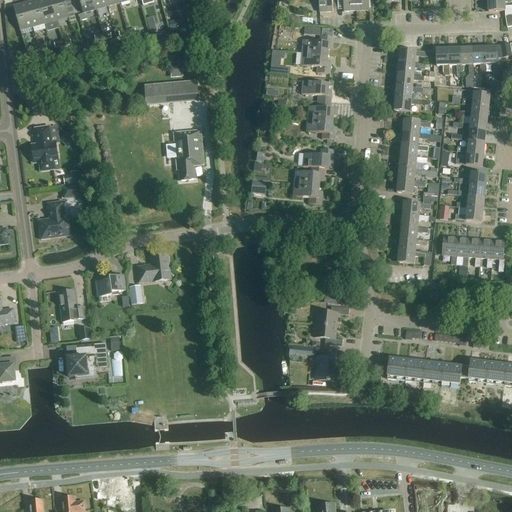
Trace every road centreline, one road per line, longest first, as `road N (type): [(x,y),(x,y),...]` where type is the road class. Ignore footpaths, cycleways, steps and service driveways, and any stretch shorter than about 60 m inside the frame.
road 1 (residential): [(31,278),(221,228),(360,220)]
road 2 (residential): [(360,220),(366,52),(394,31),(455,29)]
road 3 (tertiary): [(511,472),(374,449),(261,456)]
road 4 (tertiary): [(203,459),(0,475)]
road 5 (residential): [(31,278),(11,130)]
road 6 (residential): [(509,319),(456,328),(371,318)]
